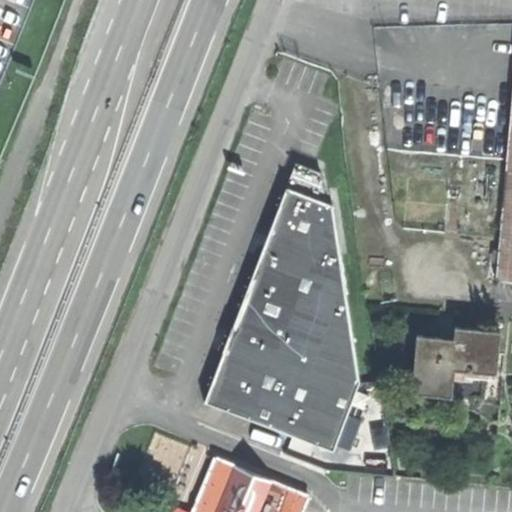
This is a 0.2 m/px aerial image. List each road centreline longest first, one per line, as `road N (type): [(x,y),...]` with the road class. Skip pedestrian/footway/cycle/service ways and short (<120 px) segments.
road 1 (trunk): [(3,511),(203,0)]
road 2 (unclassified): [(74,511),(270,0)]
road 3 (unknown): [(186,422),(296,147),(296,117),(240,75)]
road 4 (trunk): [(118,51),(0,359)]
road 5 (unknown): [(186,422),(311,476),(360,511)]
